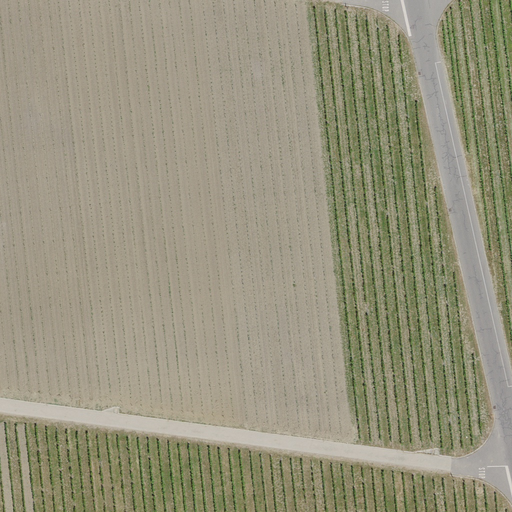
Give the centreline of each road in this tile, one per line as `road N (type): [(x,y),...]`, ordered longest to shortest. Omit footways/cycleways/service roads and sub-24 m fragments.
road 1 (track): [(511,468),(0,404)]
road 2 (unclassified): [(511,431),(415,0)]
